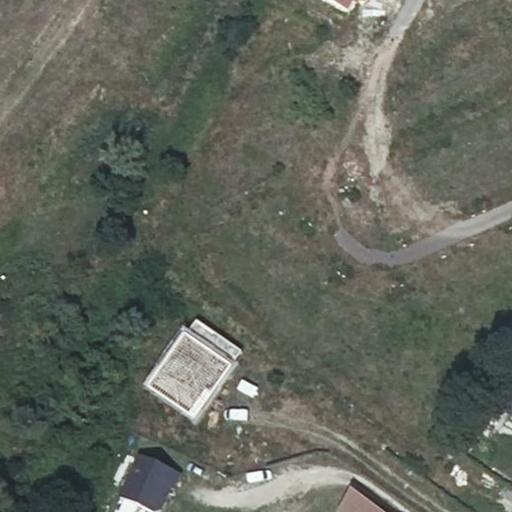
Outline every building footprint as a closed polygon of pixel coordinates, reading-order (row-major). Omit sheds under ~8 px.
[(329,0),(350,11),(355,0),(364,0),(365,0),(364,0),(329,0)] [(198,325),(150,392),(190,420),(207,397),(212,400),(243,357),(198,325)] [(378,446),(372,454),(331,424),(320,440),(386,487),(403,464),(378,446)] [(180,478),(138,459),(118,501),(140,511),(160,511),(170,492),(173,493),(180,478)] [(381,511),(354,493),(350,499),(342,511),(381,511)]
